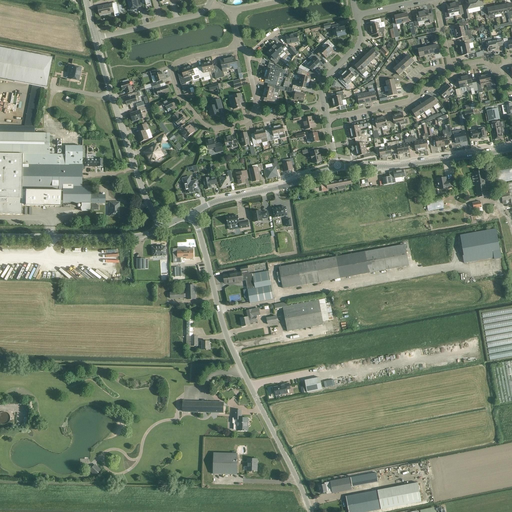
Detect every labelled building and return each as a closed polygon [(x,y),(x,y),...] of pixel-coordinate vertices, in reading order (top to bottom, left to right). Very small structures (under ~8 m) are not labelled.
[(127,0),(130,10),(131,10),(131,11),(135,10),(134,9),(138,9),(136,2),(141,1),(140,0),(127,0)] [(465,0),(466,5),(463,5),(466,19),(470,18),(468,9),(474,8),(471,0),(465,0)] [(471,0),(474,8),(480,7),(482,16),(485,15),(486,19),(485,12),(483,1),(479,2),(478,0),(471,0)] [(464,14),(462,7),(459,8),(458,2),(452,3),(454,13),(459,11),(460,15),(464,14)] [(99,15),(117,12),(116,3),(98,7),(99,15)] [(446,18),(449,17),(450,17),(455,16),(454,13),(452,3),(446,4),(448,10),(445,11),(446,18)] [(499,5),(493,6),(495,15),(495,17),(501,16),(501,14),(499,5)] [(485,12),(486,19),(489,18),(489,16),(495,15),(493,6),(487,8),(488,11),(485,12)] [(421,11),(424,21),(429,20),(430,23),(433,22),(432,15),(429,16),(427,10),(421,11)] [(424,21),(421,11),(415,12),(417,19),(414,19),(415,26),(419,25),(418,22),(424,21)] [(403,23),(401,14),(395,16),(397,27),(393,28),(393,29),(395,38),(396,41),(400,40),(398,29),(399,29),(400,28),(399,24),(403,23)] [(382,27),(380,18),(374,20),(375,23),(369,25),(370,30),(382,27)] [(459,27),(454,28),(455,33),(464,31),(469,30),(467,25),(466,26),(465,25),(465,22),(459,23),(459,27)] [(338,24),(332,26),(333,30),(336,29),(337,36),(346,34),(344,27),(339,28),(338,24)] [(382,28),(382,27),(370,30),(371,35),(374,34),(375,38),(384,36),(383,33),(384,31),(383,27),(382,28)] [(463,41),(464,40),(472,39),(471,36),(468,37),(468,36),(466,36),(464,31),(455,33),(456,39),(462,37),(463,41)] [(297,33),(286,36),(288,44),(299,41),(297,33)] [(497,41),(497,39),(496,39),(496,36),(493,37),(494,40),(491,41),(493,51),(499,49),(498,46),(499,45),(499,46),(503,45),(502,39),(497,41)] [(493,51),(491,41),(488,41),(487,38),(482,39),(483,46),(486,45),(488,52),(493,51)] [(505,48),(509,48),(509,50),(511,48),(511,39),(508,41),(507,38),(503,39),(505,48)] [(472,39),(464,40),(465,44),(459,45),(460,51),(470,48),(469,43),(473,43),(472,39)] [(334,51),(330,47),(333,44),(328,40),(322,46),(330,55),(334,51)] [(288,49),(282,43),(280,46),(278,44),(275,46),(275,45),(273,47),(273,48),(268,52),(273,56),(271,60),(277,64),(280,58),(279,56),(288,49)] [(292,46),(288,50),(295,57),(298,54),(292,46)] [(314,51),(320,57),(322,54),(326,58),(330,55),(322,46),(321,46),(323,48),(321,49),(319,48),(317,47),(314,51)] [(384,46),(379,51),(384,56),(389,51),(384,46)] [(0,47),(0,79),(32,85),(24,126),(32,126),(39,87),(46,88),(52,58),(0,47)] [(369,52),(375,58),(379,54),(373,48),(369,52)] [(470,48),(460,51),(461,56),(467,55),(468,58),(474,57),(473,53),(475,53),(474,50),(470,51),(470,48)] [(320,57),(314,51),(311,53),(312,54),(310,55),(313,58),(310,60),(317,68),(322,63),(317,59),(320,57)] [(375,58),(369,52),(366,55),(371,61),(375,58)] [(371,61),(366,55),(362,59),(368,65),(371,61)] [(404,58),(410,65),(414,61),(408,55),(404,58)] [(239,61),(236,61),(235,56),(231,57),(232,58),(228,59),(230,67),(233,66),(234,69),(237,68),(238,74),(242,73),(239,61)] [(219,70),(221,77),(224,77),(223,71),(230,70),(230,67),(228,59),(224,59),(224,58),(220,59),(222,70),(219,70)] [(404,58),(401,62),(406,68),(410,65),(404,58)] [(368,65),(362,59),(358,62),(364,68),(368,65)] [(309,67),(313,72),(317,68),(310,60),(308,62),(306,60),(299,66),(299,68),(305,71),(309,67)] [(221,77),(219,70),(219,69),(214,70),(212,61),(207,62),(209,71),(211,71),(212,73),(214,72),(216,79),(221,77)] [(198,72),(200,78),(203,77),(204,78),(210,76),(209,71),(207,62),(201,63),(203,69),(201,70),(201,71),(198,72)] [(354,66),(362,74),(366,71),(364,69),(364,68),(358,62),(354,66)] [(401,62),(397,65),(403,71),(406,68),(401,62)] [(287,72),(273,64),(272,69),(266,68),(265,68),(263,73),(265,73),(277,77),(279,72),(287,74),(287,72)] [(79,81),(80,75),(79,74),(79,72),(80,72),(81,67),(71,65),(69,79),(79,81)] [(200,78),(198,72),(196,73),(195,70),(193,71),(192,65),(186,67),(189,76),(191,75),(193,81),(198,79),(197,79),(200,78)] [(403,71),(397,65),(393,69),(399,75),(403,71)] [(182,76),(179,77),(181,85),(186,83),(191,81),(189,76),(186,67),(181,69),(182,72),(181,72),(182,76)] [(310,77),(304,75),(305,71),(299,68),(297,77),(300,77),(299,81),(309,83),(310,77)] [(343,72),(350,79),(354,76),(355,77),(358,75),(354,70),(351,73),(347,68),(343,72)] [(163,72),(159,73),(158,69),(150,72),(153,83),(151,84),(152,86),(159,84),(158,81),(165,79),(163,72)] [(345,87),(348,84),(352,81),(350,79),(343,72),(339,76),(344,80),(341,82),(345,87)] [(263,79),(269,80),(268,83),(280,86),(277,85),(277,82),(276,82),(277,79),(273,79),(274,76),(277,77),(265,73),(263,79)] [(484,75),(486,84),(489,84),(490,87),(495,86),(494,79),(491,80),(489,74),(484,75)] [(478,90),(478,91),(478,94),(479,93),(477,83),(476,83),(476,82),(472,83),(470,75),(464,76),(466,86),(470,86),(470,89),(473,88),(474,91),(478,90)] [(478,76),(480,82),(477,83),(479,93),(483,93),(482,89),(484,88),(483,85),(486,84),(484,75),(478,76)] [(458,77),(460,88),(460,89),(455,90),(457,98),(462,97),(461,93),(463,93),(462,87),(466,86),(464,76),(458,77)] [(233,81),(235,88),(242,86),(240,79),(233,81)] [(127,93),(132,91),(129,81),(121,84),(122,90),(125,89),(127,93)] [(306,88),(308,89),(309,83),(299,81),(298,84),(295,83),(294,86),(293,85),(292,88),(305,91),(306,88)] [(271,88),(265,86),(264,92),(273,94),(274,91),(277,92),(278,90),(279,90),(280,86),(268,83),(268,84),(272,85),(271,88)] [(153,91),(156,90),(158,95),(169,91),(167,85),(161,87),(160,84),(152,86),(153,91)] [(220,89),(218,84),(209,86),(208,86),(208,89),(209,88),(210,91),(216,90),(217,93),(221,92),(220,89)] [(447,84),(443,88),(449,95),(454,91),(447,84)] [(443,88),(438,92),(445,99),(449,95),(443,88)] [(303,101),(305,94),(301,93),(301,91),(294,89),(293,92),(295,93),(294,98),(303,101)] [(131,97),(125,99),(127,105),(137,102),(140,101),(139,96),(141,96),(139,91),(130,93),(131,97)] [(344,100),(342,91),(336,92),(337,96),(331,97),(332,102),(344,100)] [(369,92),(371,102),(377,101),(375,91),(369,92)] [(262,97),(268,99),(267,102),(275,104),(276,100),(275,100),(276,98),(273,97),(273,94),(264,92),(262,97)] [(237,107),(237,108),(241,107),(240,103),(243,102),(240,93),(233,95),(234,99),(230,100),(230,101),(229,101),(230,104),(231,104),(232,108),(237,107)] [(365,103),(363,93),(357,95),(359,105),(365,103)] [(433,106),(436,109),(439,107),(437,104),(438,104),(433,97),(429,99),(433,106)] [(208,107),(210,116),(218,113),(217,109),(222,108),(219,99),(212,101),(213,105),(208,107)] [(429,99),(424,102),(429,109),(433,106),(429,99)] [(159,110),(163,108),(166,107),(167,109),(171,108),(172,110),(176,107),(173,100),(167,103),(166,100),(157,104),(159,110)] [(344,100),(332,102),(333,108),(339,106),(340,110),(346,109),(345,105),(343,105),(342,101),(344,100)] [(424,102),(420,105),(425,112),(429,109),(424,102)] [(505,105),(502,106),(503,112),(506,112),(507,114),(511,113),(511,102),(505,104),(505,105)] [(149,103),(144,105),(137,107),(138,110),(130,113),(133,121),(143,118),(140,111),(145,110),(151,108),(149,103)] [(420,115),(425,112),(420,105),(416,108),(420,115)] [(497,105),(486,107),(489,122),(500,119),(497,105)] [(420,115),(416,108),(411,111),(416,118),(420,115)] [(438,114),(439,116),(447,113),(443,108),(440,110),(441,113),(438,114)] [(473,110),(464,111),(465,118),(474,116),(473,110)] [(185,119),(181,114),(180,115),(176,112),(172,116),(175,119),(174,120),(178,125),(185,119)] [(404,118),(402,112),(397,113),(399,123),(400,125),(408,123),(407,117),(404,118)] [(390,121),(391,127),(395,126),(394,124),(399,123),(397,113),(392,114),(393,120),(390,121)] [(313,116),(302,119),(304,129),(316,127),(315,123),(314,123),(313,116)] [(391,127),(390,121),(386,122),(385,116),(380,117),(382,127),(383,130),(387,129),(387,128),(391,127)] [(382,127),(380,117),(374,118),(376,124),(372,125),(373,131),(373,132),(374,139),(379,138),(377,131),(380,130),(379,127),(382,127)] [(497,140),(498,139),(502,138),(499,122),(490,123),(494,140),(495,141),(497,140)] [(137,133),(140,142),(148,139),(145,130),(148,129),(146,123),(139,126),(141,131),(137,133)] [(178,129),(186,138),(195,130),(190,124),(186,128),(183,125),(178,129)] [(282,124),(277,125),(279,135),(280,139),(289,137),(287,130),(284,131),(283,127),(282,124)] [(350,133),(360,131),(360,127),(363,127),(362,124),(359,125),(349,127),(350,133)] [(441,136),(443,146),(448,145),(447,139),(449,138),(448,134),(451,133),(450,124),(445,125),(446,130),(443,131),(443,132),(443,136),(441,136)] [(0,214),(22,215),(22,205),(22,190),(58,190),(58,189),(63,189),(63,203),(81,203),(81,207),(80,207),(81,211),(90,211),(90,203),(105,203),(105,195),(91,195),(91,186),(82,186),(82,164),(82,159),(82,146),(65,146),(65,154),(64,154),(54,154),(54,149),(49,149),(49,133),(34,133),(34,127),(32,126),(24,126),(0,125),(0,214)] [(272,133),(269,134),(271,140),(274,140),(273,136),(279,135),(277,125),(271,127),(272,133)] [(265,128),(259,129),(261,139),(262,142),(265,142),(268,141),(271,140),(269,134),(266,134),(265,128)] [(471,131),(473,139),(479,138),(479,139),(487,138),(485,128),(477,129),(477,130),(471,131)] [(255,138),(252,139),(253,144),(259,143),(262,142),(261,139),(259,129),(254,131),(255,138)] [(454,135),(456,143),(466,141),(464,130),(460,131),(461,134),(454,135)] [(360,131),(350,133),(352,139),(358,137),(358,141),(360,140),(367,138),(366,135),(365,135),(364,133),(361,134),(360,131)] [(243,146),(249,144),(246,132),(240,134),(243,146)] [(307,143),(311,142),(319,140),(317,133),(309,134),(309,135),(305,136),(306,139),(307,143)] [(154,158),(162,153),(158,145),(161,144),(168,140),(164,134),(157,138),(159,142),(149,148),(150,148),(144,152),(150,162),(155,160),(154,158)] [(230,145),(231,148),(237,146),(236,140),(233,141),(232,135),(224,137),(226,146),(230,145)] [(422,150),(420,140),(416,141),(416,138),(413,138),(413,136),(410,137),(412,145),(414,145),(416,151),(422,150)] [(412,145),(410,137),(407,137),(407,139),(405,140),(405,143),(402,143),(404,154),(410,152),(409,146),(412,145)] [(356,151),(366,148),(365,145),(368,144),(368,142),(369,141),(369,138),(367,138),(360,140),(361,143),(354,144),(356,151)] [(214,144),(213,139),(206,140),(207,147),(206,148),(207,151),(208,150),(215,148),(216,153),(223,151),(221,143),(214,144)] [(404,154),(402,143),(399,144),(398,141),(393,142),(394,149),(397,148),(398,155),(404,154)] [(394,149),(393,142),(387,143),(388,146),(384,147),(386,157),(392,156),(391,149),(394,149)] [(380,144),(378,145),(377,143),(375,143),(376,152),(379,151),(380,158),(386,157),(384,147),(381,147),(380,144)] [(319,153),(319,150),(314,151),(314,148),(302,151),(303,154),(311,153),(311,155),(312,159),(313,163),(321,161),(320,157),(321,157),(320,153),(319,153)] [(366,151),(366,148),(356,151),(357,156),(363,155),(364,158),(371,156),(370,150),(366,151)] [(293,158),(290,158),(285,159),(286,162),(283,163),(284,171),(293,169),(291,164),(294,163),(293,158)] [(82,159),(82,164),(84,164),(84,166),(97,167),(102,167),(102,159),(97,159),(84,159),(82,159)] [(259,167),(249,169),(252,181),(259,180),(258,171),(263,170),(262,163),(258,164),(259,167)] [(267,178),(277,176),(275,166),(265,169),(267,178)] [(511,167),(496,170),(498,182),(511,179),(511,167)] [(393,171),(389,172),(390,177),(383,178),(384,185),(395,183),(395,178),(405,176),(403,169),(393,171)] [(238,184),(245,183),(244,177),(248,176),(246,170),(236,173),(238,184)] [(225,186),(230,185),(229,178),(232,178),(230,171),(227,171),(228,176),(219,178),(220,183),(220,184),(221,187),(225,186)] [(472,177),(473,182),(476,182),(477,185),(479,196),(487,195),(485,184),(482,171),(474,172),(474,177),(472,177)] [(198,189),(196,180),(190,181),(189,176),(182,178),(186,193),(189,192),(189,193),(191,193),(190,192),(193,191),(193,189),(194,189),(194,190),(198,189)] [(211,184),(213,183),(213,184),(217,183),(215,176),(203,179),(205,189),(212,187),(211,184)] [(446,181),(446,178),(438,180),(439,189),(448,188),(453,187),(452,180),(446,181)] [(345,188),(345,185),(351,184),(350,179),(326,183),(327,189),(338,187),(338,190),(345,188)] [(507,200),(511,199),(511,207),(511,182),(507,183),(509,193),(501,194),(503,204),(508,203),(507,200)] [(22,190),(22,205),(25,205),(42,205),(61,205),(61,189),(61,190),(58,190),(22,190)] [(427,210),(444,209),(443,200),(426,202),(427,210)] [(472,204),(468,204),(471,216),(475,215),(474,213),(482,212),(480,201),(472,203),(472,204)] [(119,202),(109,202),(109,216),(119,216),(119,202)] [(287,215),(286,207),(272,209),(274,217),(287,215)] [(262,218),(268,217),(267,211),(263,212),(261,212),(261,210),(252,212),(254,222),(262,220),(262,218)] [(240,216),(234,218),(234,217),(225,219),(227,225),(235,224),(236,230),(248,228),(247,220),(241,221),(240,216)] [(464,263),(494,258),(494,259),(501,258),(496,229),(460,235),(464,256),(462,256),(464,263)] [(340,278),(409,266),(405,244),(336,257),(279,267),(283,289),(340,278)] [(166,246),(152,247),(153,256),(167,255),(166,246)] [(173,263),(177,263),(177,257),(181,257),(186,257),(186,259),(193,259),(193,257),(193,250),(193,248),(189,248),(189,247),(178,248),(178,249),(173,249),(173,251),(173,257),(173,263)] [(145,259),(137,259),(137,269),(145,269),(145,259)] [(249,274),(248,271),(249,271),(248,266),(240,267),(241,272),(238,273),(223,275),(224,279),(249,275),(249,274)] [(255,287),(247,288),(250,303),(274,299),(269,271),(253,274),(255,287)] [(246,280),(247,288),(255,287),(253,274),(252,274),(249,274),(249,275),(224,279),(225,284),(243,281),(246,280)] [(186,286),(187,294),(183,294),(183,292),(170,292),(170,298),(187,298),(187,299),(195,299),(195,285),(186,286)] [(325,299),(319,300),(287,306),(287,302),(274,304),(275,310),(283,308),(287,332),(324,325),(323,322),(333,320),(330,303),(326,304),(325,299)] [(489,359),(511,355),(511,307),(482,312),(489,359)] [(259,308),(247,311),(248,317),(241,319),(243,327),(250,325),(249,323),(257,321),(256,316),(260,315),(259,308)] [(277,316),(266,318),(268,325),(278,322),(277,316)] [(187,318),(186,346),(198,346),(202,346),(202,350),(210,350),(210,345),(209,345),(209,341),(198,341),(198,336),(193,336),(193,318),(187,318)] [(511,360),(491,365),(498,403),(511,400),(511,360)] [(320,377),(305,380),(307,393),(322,390),(320,377)] [(275,388),(276,395),(287,393),(286,389),(290,389),(289,384),(284,385),(284,386),(275,388)] [(183,401),(183,412),(224,413),(224,402),(183,401)] [(233,423),(238,423),(238,430),(247,431),(247,426),(247,423),(248,423),(248,418),(241,418),(241,410),(235,410),(234,418),(233,418),(233,423)] [(213,474),(237,475),(238,453),(214,453),(213,474)] [(256,463),(256,459),(248,459),(247,471),(257,471),(257,466),(256,466),(256,463)] [(95,476),(100,471),(94,466),(89,471),(95,476)] [(352,487),(378,482),(376,473),(350,478),(352,487)] [(352,490),(350,481),(349,478),(330,481),(330,482),(325,483),(325,484),(319,485),(321,493),(326,492),(326,489),(331,488),(332,494),(352,490)] [(348,511),(366,511),(381,509),(421,502),(418,482),(346,496),(348,511)]
